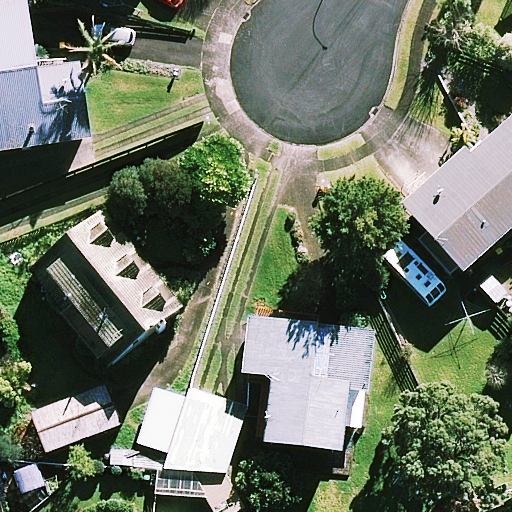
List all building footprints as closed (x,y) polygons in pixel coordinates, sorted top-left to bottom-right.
[(37,82),(23,0),(0,0),(0,165),(91,151),(79,75),(37,82)] [(511,240),(511,126),(403,221),(459,286),(511,240)] [(145,271),(105,222),(36,278),(69,318),(62,323),(103,374),(123,357),(129,365),(176,327),(136,278),(145,271)] [(372,346),(250,332),(244,387),(273,390),(265,459),(340,468),(344,434),(362,436),(372,346)] [(120,430),(105,390),(33,418),(49,458),(120,430)] [(244,413),(155,391),(136,465),(225,487),(244,413)]
